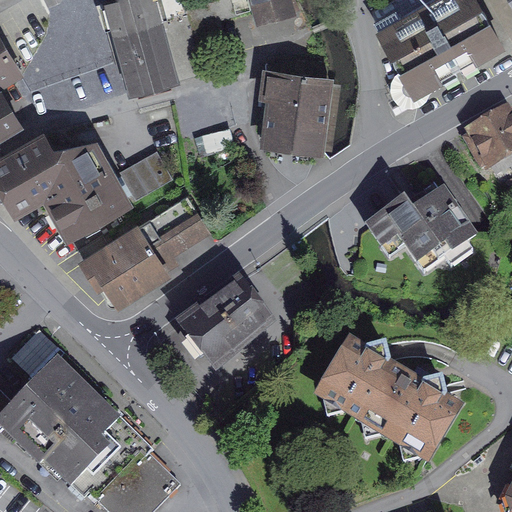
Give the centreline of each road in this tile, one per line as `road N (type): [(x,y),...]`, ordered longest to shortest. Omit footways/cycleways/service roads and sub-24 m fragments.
road 1 (tertiary): [(111,353),(383,153)]
road 2 (residential): [(0,144),(49,119),(250,72)]
road 3 (residential): [(111,353),(192,435),(234,511)]
road 4 (tertiary): [(0,240),(111,353)]
road 5 (residential): [(360,0),(383,153)]
road 6 (tertiary): [(383,153),(511,79)]
